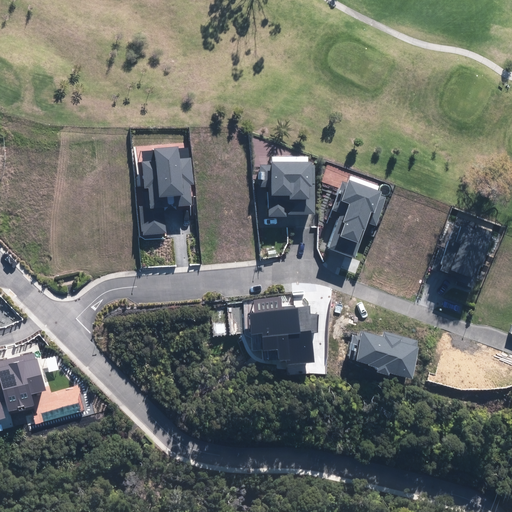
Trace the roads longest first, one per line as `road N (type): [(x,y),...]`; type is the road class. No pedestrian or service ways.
road 1 (residential): [(491,511),(469,498),(221,460),(166,440),(48,321)]
road 2 (residential): [(48,321),(138,291),(297,274),(511,344)]
